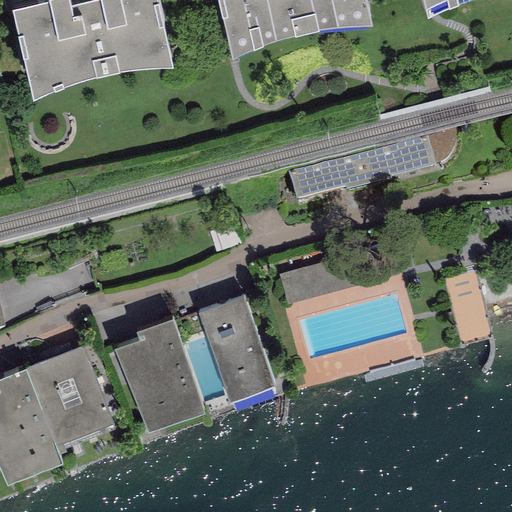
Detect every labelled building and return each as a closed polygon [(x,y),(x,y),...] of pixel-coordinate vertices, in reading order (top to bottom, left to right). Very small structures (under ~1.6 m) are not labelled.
[(11,0),(34,89),(79,68),(120,58),(171,55),(157,0),(11,0)] [(221,0),(234,49),(279,28),(320,18),(371,16),(367,0),(221,0)] [(427,0),(430,8),(447,0),(427,0)] [(301,178),(309,209),(446,174),(437,142),(301,178)] [(198,305),(227,392),(274,376),(245,290),(198,305)] [(203,403),(172,310),(136,322),(139,330),(115,339),(148,422),(203,403)] [(83,339),(27,360),(56,438),(112,417),(83,339)] [(0,468),(4,478),(64,455),(56,438),(27,360),(0,370),(0,468)]
